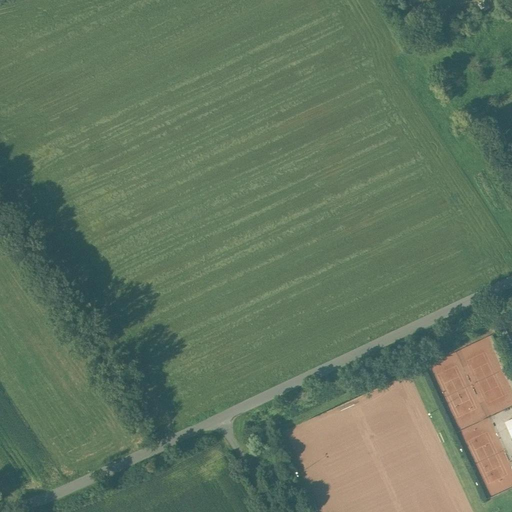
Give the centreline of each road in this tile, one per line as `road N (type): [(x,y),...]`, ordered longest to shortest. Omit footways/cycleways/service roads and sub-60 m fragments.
road 1 (residential): [(511,281),(218,420)]
road 2 (residential): [(218,420),(5,511)]
